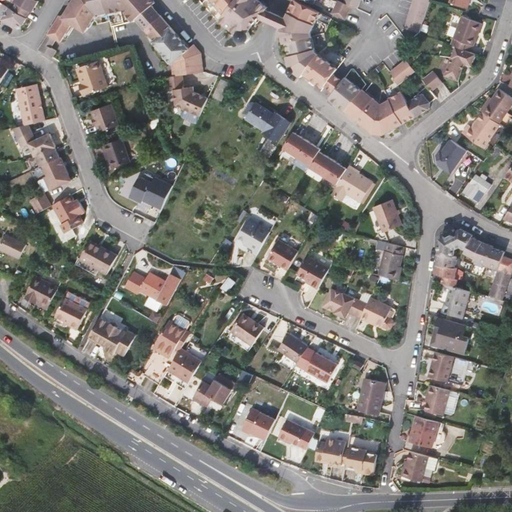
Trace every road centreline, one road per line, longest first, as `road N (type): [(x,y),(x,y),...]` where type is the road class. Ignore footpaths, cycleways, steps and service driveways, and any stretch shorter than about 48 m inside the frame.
road 1 (residential): [(0,304),(292,478),(319,506)]
road 2 (residential): [(436,199),(407,365),(272,296)]
road 3 (secondary): [(0,348),(38,383),(240,511)]
road 4 (residential): [(511,6),(484,77),(393,161)]
road 5 (secondary): [(166,441),(0,335)]
road 6 (residential): [(393,161),(280,74),(264,51)]
road 7 (secondary): [(319,506),(271,496),(166,441)]
road 8 (secondary): [(277,511),(166,441)]
road 9 (secondary): [(511,497),(383,501)]
road 10 (residential): [(163,0),(215,55),(264,51)]
